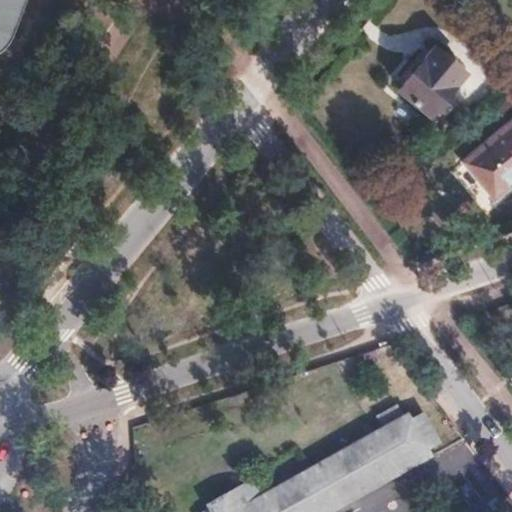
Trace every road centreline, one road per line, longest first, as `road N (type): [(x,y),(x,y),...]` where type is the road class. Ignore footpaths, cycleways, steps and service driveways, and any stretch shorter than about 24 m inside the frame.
road 1 (residential): [(16,427),(398,304)]
road 2 (residential): [(0,405),(50,331),(237,101)]
road 3 (track): [(188,0),(113,137),(0,289)]
road 4 (residential): [(237,101),(398,304)]
road 5 (residential): [(398,304),(511,446)]
road 6 (residential): [(237,101),(322,0)]
road 7 (residential): [(398,304),(511,265)]
